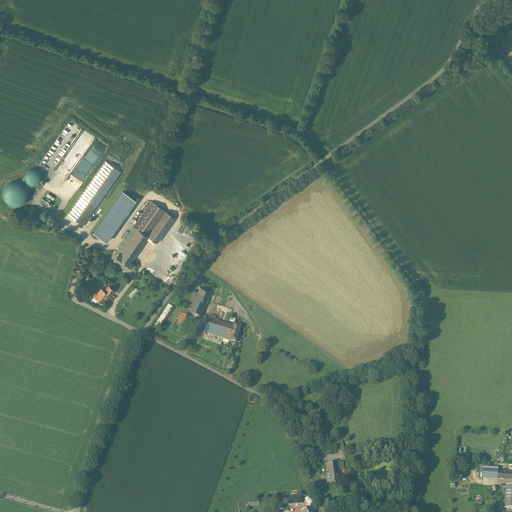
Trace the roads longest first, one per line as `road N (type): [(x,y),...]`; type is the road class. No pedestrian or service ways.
road 1 (unclassified): [(141,334),(200,250),(439,72),(471,17)]
road 2 (residential): [(325,511),(278,405),(141,334)]
road 3 (unclassified): [(75,511),(141,334)]
road 4 (residential): [(141,334),(71,294),(87,240)]
